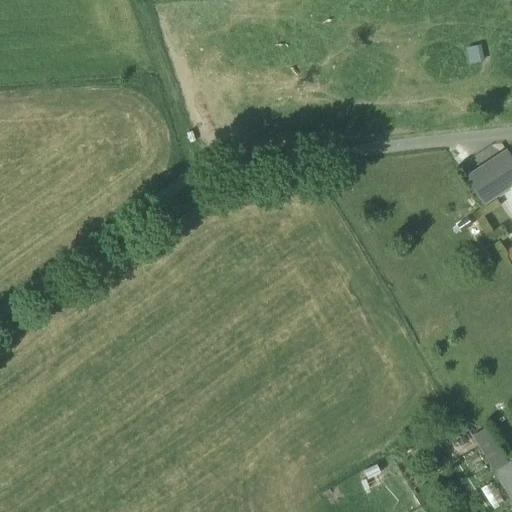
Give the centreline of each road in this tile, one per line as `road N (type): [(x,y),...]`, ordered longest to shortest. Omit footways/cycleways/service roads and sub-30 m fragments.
road 1 (track): [(0,320),(196,179),(511,142)]
road 2 (track): [(196,179),(133,0)]
